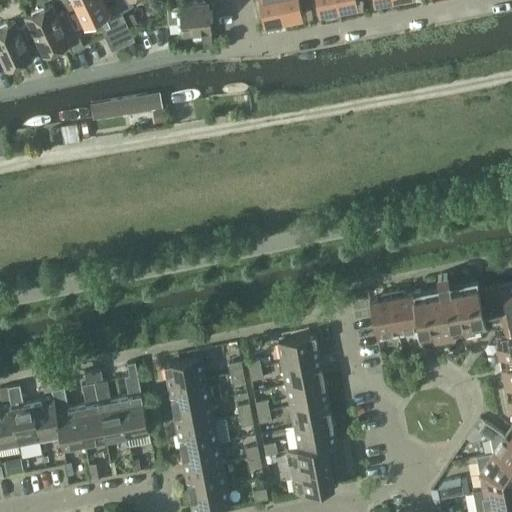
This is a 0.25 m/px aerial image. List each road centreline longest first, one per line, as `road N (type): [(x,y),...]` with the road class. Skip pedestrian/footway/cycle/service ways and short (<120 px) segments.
road 1 (tertiary): [(0,304),(511,193)]
road 2 (track): [(0,170),(511,75)]
road 3 (residential): [(247,52),(503,0)]
road 4 (residential): [(0,92),(151,61),(247,52)]
road 5 (residential): [(412,473),(389,397),(355,374),(342,311),(328,300)]
road 6 (residential): [(153,511),(141,491),(21,511)]
